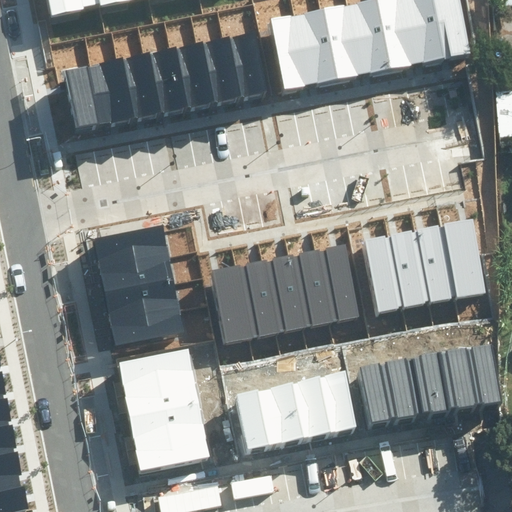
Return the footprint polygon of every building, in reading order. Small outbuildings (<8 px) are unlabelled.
[(47,0),(51,15),(123,0),(47,0)] [(364,0),(271,18),(285,89),(446,58),(470,53),(459,0),(364,0)] [(511,0),(495,0),(497,16),(511,14),(511,0)] [(76,128),(266,92),(255,34),(65,70),(76,128)] [(511,95),(488,97),(493,145),(511,142),(511,95)] [(365,239),(379,313),(486,293),(472,219),(464,221),(365,239)] [(115,347),(184,333),(162,224),(93,238),(115,347)] [(226,344),(360,316),(344,242),(211,270),(226,344)] [(362,366),(372,423),(501,401),(491,343),(362,366)] [(140,472),(209,458),(188,349),(118,363),(140,472)] [(0,511),(15,511),(28,509),(23,486),(21,487),(18,474),(21,473),(17,453),(14,454),(13,447),(16,447),(12,428),(9,428),(8,421),(11,420),(7,401),(5,401),(3,394),(6,394),(1,373),(0,373),(0,368),(0,367),(0,511)] [(237,394),(249,449),(356,427),(344,372),(237,394)]
